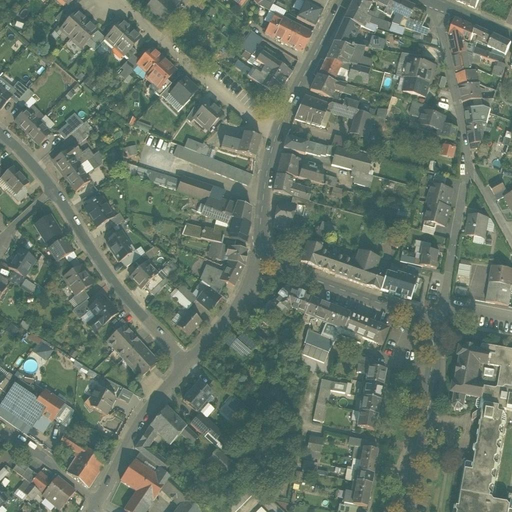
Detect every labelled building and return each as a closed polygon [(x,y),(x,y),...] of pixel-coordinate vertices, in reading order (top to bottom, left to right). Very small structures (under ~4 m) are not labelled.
[(155,0),(161,0),(173,10),(176,11),(164,0),(153,0),(145,8),(148,8),(155,0)] [(155,0),(148,8),(163,22),(173,10),(161,0),(155,0)] [(269,12),(275,1),(272,0),(263,0),(257,5),(257,6),(269,12)] [(323,13),(329,0),(300,0),(305,2),(322,12),(323,13)] [(363,0),(353,0),(349,8),(366,16),(372,5),(363,0)] [(387,10),(392,12),(397,0),(396,0),(373,0),(372,3),(376,5),(377,11),(381,13),(384,15),(387,10)] [(403,18),(409,21),(414,8),(397,0),(392,12),(394,13),(397,15),(403,18)] [(479,0),(457,0),(457,2),(475,9),(479,0)] [(296,19),(314,29),(322,13),(323,13),(322,12),(305,2),(302,8),(296,19)] [(60,13),(65,17),(72,9),(68,5),(60,13)] [(275,15),(281,18),(283,12),(274,7),(271,13),(275,15)] [(163,22),(148,8),(145,8),(163,24),(176,11),(173,10),(163,22)] [(356,20),(363,22),(366,16),(349,8),(346,15),(344,20),(354,25),(356,20)] [(423,13),(414,8),(409,21),(407,23),(421,28),(422,28),(427,16),(423,13)] [(76,13),(72,9),(65,17),(69,21),(76,13)] [(391,19),(394,13),(392,12),(387,10),(384,15),(386,16),(391,19)] [(60,31),(70,40),(87,22),(76,13),(69,21),(60,31)] [(265,35),(302,54),(312,34),(281,18),(275,15),(265,35)] [(402,21),(403,18),(397,15),(395,20),(393,25),(399,27),(402,21)] [(368,17),(366,16),(363,22),(366,23),(378,28),(390,32),(392,25),(378,20),(368,17)] [(449,37),(469,46),(471,40),(473,35),(476,28),(455,18),(450,32),(449,37)] [(355,37),(360,27),(354,25),(344,20),(334,43),(351,48),(351,47),(354,40),(355,37)] [(364,28),(366,23),(363,22),(356,20),(354,25),(360,27),(364,28)] [(399,27),(427,37),(429,31),(422,28),(421,28),(407,23),(402,21),(399,27)] [(97,32),(87,22),(70,40),(81,50),(89,40),(97,32)] [(105,40),(115,48),(131,31),(121,22),(105,40)] [(471,40),(488,48),(493,36),(476,28),(473,35),(471,40)] [(140,39),(131,31),(115,48),(124,57),(131,49),(140,39)] [(89,40),(94,44),(101,36),(97,32),(89,40)] [(253,66),(262,72),(265,68),(256,61),(262,53),(263,50),(257,46),(260,41),(250,34),(236,45),(252,56),(247,62),(253,66)] [(105,40),(101,36),(94,44),(90,49),(94,52),(100,46),(105,40)] [(511,43),(493,36),(488,48),(492,50),(504,55),(505,55),(511,43)] [(449,37),(452,56),(467,54),(467,55),(472,56),(473,56),(475,49),(475,48),(469,46),(449,37)] [(381,52),(382,52),(385,43),(373,38),(372,41),(371,45),(369,50),(381,52)] [(109,55),(115,48),(105,40),(100,46),(109,55)] [(351,47),(361,49),(364,43),(354,40),(351,47)] [(351,66),(356,67),(360,58),(364,49),(361,49),(351,47),(351,48),(334,43),(328,56),(326,61),(341,65),(342,64),(351,66)] [(262,53),(280,65),(283,60),(265,48),(263,50),(262,53)] [(124,57),(128,61),(132,56),(136,53),(131,49),(124,57)] [(475,49),(473,56),(481,59),(487,61),(487,60),(492,62),(494,62),(496,57),(490,55),(475,49)] [(138,66),(148,75),(162,60),(152,50),(145,57),(144,57),(141,59),(141,61),(140,63),(137,66),(138,66)] [(504,55),(492,50),(490,55),(496,57),(494,62),(495,63),(501,65),(504,55)] [(262,72),(283,88),(292,73),(280,65),(262,53),(256,61),(265,68),(262,72)] [(471,70),(467,55),(467,54),(452,56),(456,73),(471,70)] [(400,65),(406,67),(408,61),(421,65),(422,58),(402,55),(400,65)] [(138,62),(132,56),(128,61),(121,69),(123,72),(119,76),(123,79),(132,68),(138,62)] [(360,58),(356,67),(371,71),(373,61),(360,58)] [(175,72),(162,60),(148,75),(144,79),(151,85),(157,90),(158,91),(166,81),(175,72)] [(333,82),(335,79),(341,65),(326,61),(325,60),(318,77),(333,83),(333,82)] [(233,67),(241,73),(246,67),(237,61),(233,67)] [(429,86),(430,86),(432,79),(431,79),(434,67),(424,64),(424,65),(421,65),(408,61),(406,67),(403,79),(407,80),(429,86)] [(132,68),(123,79),(124,81),(133,72),(138,66),(137,66),(140,63),(138,62),(132,68)] [(501,65),(495,63),(494,67),(492,75),(502,79),(506,66),(501,65)] [(350,84),(350,82),(351,80),(347,79),(351,66),(342,64),(341,65),(335,79),(341,81),(350,84)] [(148,75),(138,66),(133,72),(142,81),(144,79),(148,75)] [(367,85),(371,71),(356,67),(351,66),(347,79),(351,80),(356,82),(367,85)] [(241,73),(247,77),(251,71),(246,67),(241,73)] [(247,77),(276,98),(283,88),(262,72),(260,75),(252,69),(251,71),(247,77)] [(456,76),(459,88),(478,84),(479,84),(475,71),(456,76)] [(179,76),(171,85),(166,90),(170,95),(184,80),(179,76)] [(346,86),(333,82),(333,83),(318,77),(314,83),(332,91),(342,94),(346,86)] [(170,95),(181,105),(195,91),(184,80),(170,95)] [(426,99),(429,86),(407,80),(403,94),(426,99)] [(160,96),(166,90),(171,85),(166,81),(158,91),(157,90),(154,93),(159,98),(160,96)] [(330,99),(332,91),(314,83),(310,91),(319,95),(330,99)] [(19,84),(12,92),(14,94),(11,98),(9,99),(16,105),(16,104),(26,93),(28,92),(19,84)] [(478,85),(478,84),(459,88),(462,103),(481,100),(482,100),(478,85)] [(148,88),(154,93),(157,90),(151,85),(148,88)] [(14,94),(12,92),(5,86),(1,90),(11,98),(14,94)] [(1,90),(0,88),(0,110),(0,111),(9,99),(11,98),(1,90)] [(170,95),(166,90),(160,96),(165,100),(170,95)] [(21,108),(31,98),(26,93),(16,104),(21,108)] [(170,95),(165,100),(164,101),(178,113),(184,107),(181,105),(170,95)] [(294,120),(324,129),(326,125),(321,123),(323,117),(326,113),(345,119),(346,117),(354,119),(358,113),(356,112),(348,110),(341,108),(331,105),(328,106),(307,98),(304,97),(294,120)] [(331,105),(341,108),(343,102),(333,99),(331,105)] [(348,110),(356,112),(358,105),(344,100),(343,102),(341,108),(348,110)] [(483,108),(487,110),(491,111),(494,101),(482,100),(481,100),(483,108)] [(194,119),(206,130),(221,114),(209,103),(202,111),(194,119)] [(412,117),(422,120),(424,113),(426,108),(415,105),(412,117)] [(186,120),(190,124),(194,119),(202,111),(196,106),(186,120)] [(465,111),(467,127),(481,125),(479,112),(480,112),(479,109),(465,111)] [(14,122),(26,135),(39,122),(34,117),(33,117),(26,110),(14,122)] [(377,110),(377,119),(386,119),(386,110),(377,110)] [(487,111),(480,112),(479,112),(481,125),(487,126),(491,111),(487,110),(487,111)] [(229,124),(238,126),(239,120),(231,112),(229,124)] [(361,139),(362,138),(367,122),(369,116),(358,113),(354,119),(353,122),(349,135),(361,139)] [(420,127),(439,132),(441,125),(443,126),(445,119),(432,115),(424,113),(422,120),(420,127)] [(66,123),(69,127),(69,126),(74,132),(79,128),(82,125),(74,116),(66,123)] [(369,116),(367,122),(371,123),(384,127),(386,122),(369,116)] [(45,117),(39,122),(44,127),(43,127),(47,132),(53,125),(45,117)] [(125,124),(132,127),(135,120),(128,117),(125,124)] [(44,127),(39,122),(26,135),(38,147),(45,140),(44,139),(50,134),(47,132),(43,127),(44,127)] [(137,122),(132,127),(148,134),(151,128),(137,122)] [(366,139),(371,123),(367,122),(362,138),(366,139)] [(79,128),(85,135),(91,130),(85,123),(82,125),(79,128)] [(458,130),(443,126),(441,125),(439,132),(437,138),(455,142),(458,130)] [(487,126),(481,125),(467,127),(469,145),(480,143),(481,143),(482,132),(485,132),(487,126)] [(64,141),(71,135),(74,132),(69,126),(69,127),(59,135),(64,141)] [(79,128),(74,132),(71,135),(76,143),(85,135),(79,128)] [(221,149),(255,159),(261,139),(244,134),(241,145),(223,140),(221,149)] [(86,138),(85,135),(76,143),(78,145),(86,138)] [(338,146),(341,137),(333,136),(331,144),(338,146)] [(304,156),(304,153),(305,151),(307,144),(306,144),(286,138),(283,150),(304,156)] [(187,140),(184,148),(194,153),(200,145),(187,140)] [(200,145),(194,153),(209,159),(213,160),(216,152),(206,149),(207,148),(202,143),(200,145)] [(307,144),(305,151),(320,154),(320,155),(322,147),(308,143),(307,143),(306,144),(307,144)] [(442,144),(439,156),(453,160),(456,148),(442,144)] [(52,162),(64,178),(78,168),(72,159),(79,153),(74,146),(52,162)] [(135,146),(124,149),(124,153),(127,152),(129,157),(137,155),(135,146)] [(174,157),(215,174),(219,163),(213,160),(209,159),(194,153),(184,148),(178,146),(174,157)] [(325,156),(333,158),(336,150),(328,147),(327,148),(325,156)] [(80,152),(79,153),(72,159),(78,168),(86,162),(94,157),(88,149),(82,154),(80,152)] [(331,167),(352,172),(367,176),(372,159),(336,150),(333,158),(331,167)] [(94,157),(86,162),(93,171),(101,166),(101,157),(98,153),(94,157)] [(277,173),(295,178),(297,171),(300,161),(282,156),(277,173)] [(86,162),(78,168),(85,176),(93,171),(86,162)] [(252,176),(219,163),(215,174),(247,187),(252,176)] [(123,175),(134,179),(137,169),(123,164),(123,175)] [(302,166),(301,172),(299,179),(320,185),(321,182),(323,172),(302,166)] [(16,196),(22,191),(28,185),(12,168),(0,179),(16,196)] [(64,178),(75,193),(89,183),(85,176),(78,168),(64,178)] [(134,179),(176,192),(180,182),(137,168),(137,169),(134,179)] [(365,188),(367,176),(352,172),(350,179),(355,180),(354,185),(365,188)] [(273,192),(289,197),(291,185),(292,180),(276,175),(273,192)] [(432,187),(444,190),(447,179),(435,176),(432,187)] [(182,178),(180,182),(176,192),(196,199),(206,202),(204,207),(210,210),(210,211),(221,216),(226,202),(221,200),(225,192),(182,178)] [(320,185),(337,190),(338,183),(326,180),(321,182),(320,185)] [(490,188),(495,197),(506,191),(500,181),(490,188)] [(302,189),(291,185),(289,197),(308,202),(310,194),(301,191),(302,189)] [(427,205),(429,205),(448,210),(453,192),(444,190),(432,187),(427,205)] [(13,198),(18,203),(26,195),(22,191),(16,196),(13,198)] [(495,197),(498,202),(504,198),(509,196),(506,191),(495,197)] [(81,202),(85,208),(101,199),(97,192),(81,202)] [(303,209),(312,211),(314,204),(292,198),(290,205),(296,206),(304,208),(303,209)] [(84,209),(96,229),(109,222),(113,219),(101,199),(85,208),(84,209)] [(190,211),(207,218),(210,211),(210,210),(204,207),(206,202),(196,199),(194,203),(190,211)] [(221,216),(231,219),(236,206),(226,202),(221,216)] [(299,230),(301,218),(294,217),(296,206),(290,205),(278,202),(273,228),(280,230),(281,226),(299,230)] [(237,204),(236,206),(231,219),(249,227),(251,209),(250,209),(237,204)] [(450,210),(448,210),(429,205),(425,223),(436,226),(445,228),(450,210)] [(304,208),(296,206),(294,217),(301,218),(303,209),(304,208)] [(397,217),(409,219),(411,208),(398,206),(397,217)] [(207,218),(230,227),(231,219),(221,216),(210,211),(207,218)] [(109,222),(113,229),(123,222),(119,215),(113,219),(109,222)] [(467,237),(474,238),(484,240),(485,232),(487,220),(470,217),(467,237)] [(34,227),(45,243),(51,240),(60,234),(50,218),(34,227)] [(249,227),(231,219),(230,227),(230,233),(213,228),(212,236),(210,244),(212,244),(217,245),(220,246),(222,239),(229,240),(239,243),(247,245),(249,227)] [(491,221),(487,220),(485,232),(494,234),(495,227),(491,221)] [(429,235),(434,236),(436,226),(425,223),(422,233),(429,235)] [(181,237),(191,239),(193,230),(184,228),(181,237)] [(51,240),(55,246),(64,240),(65,240),(60,233),(60,234),(51,240)] [(120,262),(129,256),(125,249),(129,247),(120,234),(109,241),(110,243),(107,245),(118,263),(120,262)] [(198,241),(210,244),(212,236),(203,234),(199,235),(198,241)] [(228,250),(237,252),(239,243),(229,240),(222,239),(220,246),(220,249),(226,250),(228,250)] [(56,262),(57,263),(64,259),(72,254),(64,240),(55,246),(48,250),(56,262)] [(334,277),(347,281),(353,263),(345,260),(322,252),(323,250),(308,244),(307,244),(300,263),(307,265),(307,266),(322,271),(322,272),(334,276),(334,277)] [(220,246),(217,245),(214,253),(212,259),(222,262),(226,250),(220,249),(220,246)] [(130,246),(129,247),(125,249),(129,256),(134,252),(130,246)] [(417,249),(414,260),(421,262),(423,250),(417,249)] [(231,258),(230,263),(244,268),(246,253),(237,252),(228,250),(227,257),(231,258)] [(420,267),(435,271),(439,254),(423,250),(421,262),(420,267)] [(8,269),(23,279),(30,268),(31,269),(36,262),(19,251),(14,258),(15,259),(8,269)] [(120,262),(125,269),(139,258),(135,252),(134,252),(129,256),(120,262)] [(354,263),(353,263),(347,281),(373,290),(379,272),(376,270),(379,260),(357,253),(354,263)] [(134,263),(139,269),(145,263),(146,263),(148,261),(144,256),(134,263)] [(68,265),(64,259),(57,263),(56,262),(51,266),(58,273),(68,265)] [(75,259),(68,265),(73,272),(80,267),(75,259)] [(233,288),(244,268),(230,263),(228,262),(222,275),(219,282),(223,283),(233,288)] [(144,288),(150,294),(167,278),(161,272),(157,275),(146,263),(145,263),(139,269),(129,278),(141,291),(144,288)] [(458,277),(469,279),(471,267),(459,265),(458,277)] [(75,297),(75,298),(83,293),(92,286),(88,280),(89,280),(80,267),(73,272),(63,279),(75,297)] [(220,289),(223,283),(219,282),(222,275),(206,267),(200,280),(210,287),(211,286),(220,289)] [(489,283),(511,286),(511,270),(492,267),(489,283)] [(385,274),(379,272),(373,290),(380,292),(385,274)] [(395,277),(385,274),(380,292),(410,302),(417,280),(396,274),(395,277)] [(0,276),(0,285),(5,288),(9,282),(0,276)] [(150,294),(155,299),(167,282),(169,280),(167,278),(150,294)] [(22,286),(31,292),(34,287),(25,281),(22,286)] [(486,303),(509,307),(511,288),(511,286),(489,283),(486,303)] [(209,290),(219,297),(222,290),(220,289),(211,286),(210,287),(209,290)] [(182,287),(177,292),(192,306),(196,301),(196,300),(191,295),(192,295),(182,287)] [(206,288),(200,296),(196,300),(196,301),(209,313),(210,314),(221,298),(219,297),(209,290),(206,288)] [(285,318),(301,325),(301,323),(310,300),(285,290),(275,302),(271,306),(284,318),(285,318)] [(191,295),(196,300),(200,296),(195,291),(192,295),(191,295)] [(187,311),(192,306),(177,292),(172,298),(183,308),(187,311)] [(91,308),(86,301),(88,300),(83,293),(75,298),(75,297),(72,299),(78,308),(74,311),(72,313),(79,321),(90,312),(88,310),(91,308)] [(88,310),(90,312),(95,319),(87,326),(93,334),(102,326),(102,327),(116,314),(103,298),(91,308),(88,310)] [(271,306),(275,302),(271,299),(267,304),(268,305),(265,309),(267,311),(275,318),(280,323),(284,318),(271,306)] [(322,351),(328,353),(338,335),(341,336),(341,337),(349,315),(345,314),(346,312),(318,301),(318,303),(310,300),(301,323),(309,326),(304,344),(306,344),(311,346),(317,349),(322,351)] [(170,322),(176,327),(188,313),(187,311),(183,308),(170,322)] [(255,318),(267,328),(272,322),(271,322),(275,318),(267,311),(265,309),(264,308),(255,318)] [(176,327),(188,338),(201,323),(189,312),(188,313),(176,327)] [(361,339),(381,347),(388,331),(349,315),(341,337),(341,336),(341,337),(360,344),(361,339)] [(112,329),(116,334),(124,327),(126,326),(121,321),(112,329)] [(106,343),(114,352),(132,335),(124,327),(116,334),(106,343)] [(241,334),(239,337),(250,346),(246,350),(250,354),(256,347),(241,334)] [(27,340),(37,345),(40,340),(30,335),(27,340)] [(140,344),(132,335),(114,352),(122,361),(140,344)] [(230,348),(231,347),(235,342),(228,337),(223,343),(230,348)] [(235,341),(236,341),(246,350),(250,346),(239,337),(235,341)] [(44,361),(52,350),(39,341),(31,352),(44,361)] [(250,354),(246,350),(236,341),(235,342),(231,347),(245,360),(250,354)] [(158,363),(140,344),(122,361),(140,380),(158,363)] [(307,358),(311,346),(306,344),(302,355),(307,358)] [(313,360),(317,349),(311,346),(307,358),(313,360)] [(468,397),(479,399),(482,400),(484,403),(483,407),(504,411),(511,412),(511,351),(483,347),(482,348),(481,353),(474,352),(474,349),(473,349),(468,348),(467,348),(467,349),(467,351),(460,350),(459,358),(461,359),(459,369),(458,369),(456,375),(458,376),(456,387),(454,386),(452,395),(453,395),(468,397)] [(318,362),(322,351),(317,349),(313,360),(318,362)] [(322,351),(318,362),(324,364),(328,353),(322,351)] [(368,368),(373,369),(374,362),(347,357),(346,364),(358,366),(368,368)] [(356,374),(366,375),(368,368),(358,366),(356,374)] [(82,367),(80,371),(90,377),(92,373),(82,367)] [(366,375),(365,383),(382,387),(385,371),(373,369),(368,368),(366,375)] [(0,384),(0,390),(2,392),(13,377),(8,374),(8,375),(4,379),(0,384)] [(13,377),(2,392),(7,396),(13,387),(14,387),(18,381),(13,377)] [(19,380),(18,381),(14,387),(28,397),(33,389),(19,380)] [(321,380),(319,389),(330,391),(332,392),(334,383),(321,380)] [(183,402),(196,413),(205,403),(208,405),(213,399),(211,397),(212,395),(203,387),(199,383),(193,389),(194,390),(183,402)] [(344,395),(349,396),(352,385),(347,384),(346,385),(339,384),(334,383),(332,392),(344,394),(344,395)] [(365,383),(362,398),(379,402),(382,387),(365,383)] [(28,397),(37,403),(45,393),(35,386),(33,389),(28,397)] [(32,428),(42,435),(51,422),(42,416),(46,410),(37,403),(28,397),(14,387),(13,387),(7,396),(0,406),(32,428)] [(90,408),(106,416),(115,399),(95,388),(93,392),(97,395),(94,401),(90,408)] [(117,400),(128,405),(133,395),(122,389),(117,400)] [(319,389),(316,404),(327,407),(327,406),(328,400),(330,391),(319,389)] [(42,416),(51,422),(52,420),(63,405),(45,393),(37,403),(46,410),(42,416)] [(459,412),(460,413),(461,413),(460,412),(463,409),(465,410),(468,411),(469,410),(470,406),(469,405),(465,404),(466,398),(468,398),(468,397),(453,395),(455,396),(453,402),(451,402),(451,403),(453,403),(452,407),(451,407),(451,408),(452,408),(454,411),(454,412),(455,412),(456,411),(459,412)] [(362,398),(359,413),(376,416),(379,402),(362,398)] [(480,410),(483,407),(484,403),(482,400),(479,399),(476,401),(475,407),(477,410),(480,410)] [(323,423),(327,407),(316,404),(312,421),(323,423)] [(73,412),(63,405),(52,420),(64,428),(72,417),(73,412)] [(32,428),(0,406),(0,418),(26,437),(32,428)] [(509,511),(510,511),(510,507),(508,505),(494,502),(492,500),(493,499),(490,499),(491,496),(489,494),(490,489),(492,487),(493,481),(492,479),(492,474),(495,473),(496,466),(494,464),(495,459),(497,458),(498,451),(497,449),(497,445),(500,443),(501,437),(499,435),(500,430),(502,428),(503,425),(505,426),(505,425),(506,419),(504,415),(504,413),(504,411),(483,407),(480,410),(473,415),(472,419),(472,423),(482,416),(479,432),(478,433),(477,438),(478,439),(476,447),(475,448),(474,453),(475,455),(473,465),(467,464),(465,465),(464,471),(457,508),(456,511),(509,511)] [(140,442),(148,449),(153,442),(154,441),(158,444),(162,439),(170,447),(180,435),(192,446),(197,439),(186,428),(166,408),(150,427),(144,436),(140,442)] [(353,422),(357,423),(359,413),(352,412),(350,421),(353,422)] [(201,413),(190,425),(203,437),(206,433),(215,442),(216,441),(223,434),(201,413)] [(239,420),(245,425),(251,418),(246,413),(239,420)] [(373,432),(376,416),(359,413),(357,423),(356,429),(373,432)] [(220,453),(225,449),(216,441),(215,442),(206,433),(203,437),(220,453)] [(76,453),(78,455),(83,447),(64,434),(60,443),(76,453)] [(307,451),(320,454),(322,441),(309,438),(307,451)] [(368,443),(354,440),(353,447),(354,448),(363,449),(367,450),(368,443)] [(151,462),(165,472),(169,466),(148,449),(140,442),(134,450),(139,453),(151,462)] [(66,474),(88,490),(105,462),(83,447),(78,455),(76,453),(74,457),(76,458),(66,474)] [(352,460),(360,461),(363,449),(354,448),(352,460)] [(363,449),(360,461),(375,464),(377,452),(367,450),(363,449)] [(208,461),(229,481),(239,471),(217,451),(208,461)] [(320,454),(307,451),(305,462),(314,464),(315,460),(318,461),(320,454)] [(134,461),(148,467),(151,462),(139,453),(134,461)] [(360,461),(352,460),(350,470),(355,471),(358,472),(360,461)] [(136,493),(152,503),(162,489),(169,478),(168,477),(169,476),(165,472),(151,462),(148,467),(134,461),(120,482),(136,493)] [(372,475),(375,464),(360,461),(358,472),(372,475)] [(12,471),(21,478),(28,469),(28,468),(19,462),(12,471)] [(301,472),(311,474),(313,466),(317,467),(318,464),(314,464),(305,462),(303,462),(301,472)] [(384,476),(392,478),(393,469),(385,468),(384,476)] [(32,472),(28,469),(21,478),(30,485),(37,476),(32,472)] [(355,471),(350,470),(346,470),(344,481),(353,482),(355,471)] [(370,486),(372,475),(358,472),(356,483),(370,486)] [(294,482),(301,483),(303,474),(301,474),(296,473),(294,482)] [(39,491),(42,493),(48,485),(37,476),(31,484),(39,491)] [(57,477),(50,486),(60,492),(60,493),(68,500),(75,492),(57,477)] [(162,489),(168,494),(176,484),(169,478),(162,489)] [(251,482),(247,486),(254,493),(258,489),(251,482)] [(301,483),(294,482),(292,490),(299,492),(301,483)] [(356,483),(354,494),(368,496),(370,486),(356,483)] [(49,484),(48,485),(42,493),(44,494),(50,486),(49,484)] [(175,511),(200,511),(187,498),(188,497),(181,489),(176,484),(168,494),(180,506),(175,511)] [(31,501),(36,495),(38,492),(30,485),(23,494),(31,501)] [(61,509),(68,500),(60,493),(60,492),(50,486),(44,494),(43,496),(58,509),(61,509)] [(250,497),(254,493),(247,486),(243,490),(250,497)] [(247,501),(250,497),(243,490),(239,494),(247,501)] [(352,506),(354,494),(350,493),(351,493),(346,492),(343,504),(352,506)] [(124,511),(146,511),(152,503),(136,493),(123,511),(124,511)] [(243,505),(247,501),(239,494),(235,498),(243,505)] [(366,509),(368,496),(354,494),(352,506),(366,509)] [(239,509),(243,505),(235,498),(231,502),(239,509)] [(233,511),(236,511),(239,509),(231,502),(227,506),(233,511)]
